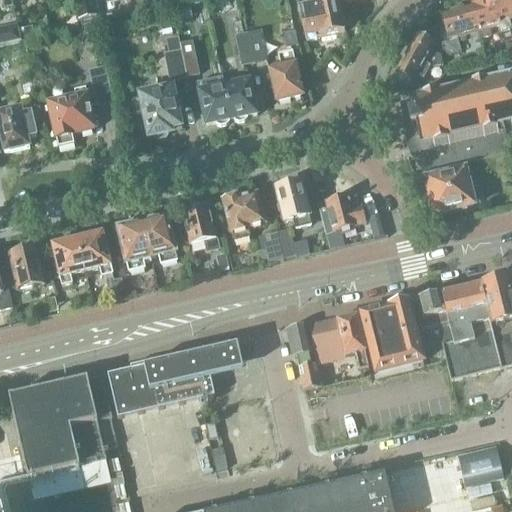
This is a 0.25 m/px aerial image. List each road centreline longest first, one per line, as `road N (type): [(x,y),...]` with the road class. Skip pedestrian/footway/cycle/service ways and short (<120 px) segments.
road 1 (residential): [(0,226),(311,135)]
road 2 (secondary): [(259,299),(0,366)]
road 3 (secondary): [(511,246),(259,299)]
road 4 (residential): [(511,423),(299,476)]
road 5 (residential): [(299,476),(259,299)]
road 6 (residential): [(141,511),(299,476)]
road 7 (residential): [(351,99),(379,41),(418,0)]
